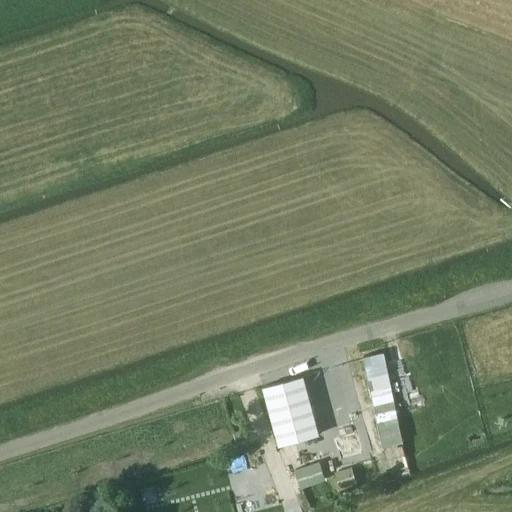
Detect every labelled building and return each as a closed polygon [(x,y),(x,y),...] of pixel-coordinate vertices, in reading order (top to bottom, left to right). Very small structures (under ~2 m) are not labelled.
[(384,351),(364,356),(385,454),(373,458),(379,476),(386,475),(387,478),(387,480),(390,480),(405,476),(414,473),(414,472),(413,470),(409,456),(405,443),(407,443),(400,417),(410,415),(409,407),(412,406),(410,396),(403,398),(401,391),(394,392),(384,351)] [(303,375),(265,386),(282,446),(320,435),(303,375)] [(357,433),(318,447),(324,466),(344,458),(346,463),(365,456),(357,433)] [(318,447),(292,455),(302,486),(328,478),(324,466),(318,447)] [(338,477),(307,488),(314,509),(319,508),(339,500),(338,499),(336,492),(360,484),(354,466),(337,472),(338,477)]
